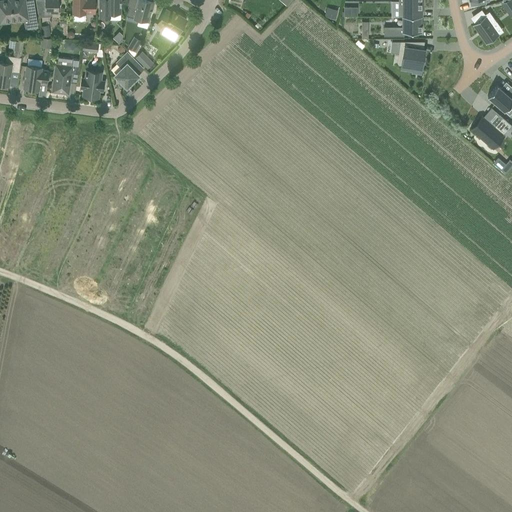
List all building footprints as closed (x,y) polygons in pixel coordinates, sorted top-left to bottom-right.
[(24,0),(0,0),(0,23),(24,19),(26,29),(37,27),(35,11),(27,12),(24,0)] [(58,0),(44,0),(45,11),(38,11),(39,17),(49,17),(51,16),(52,14),(53,12),(59,12),(58,0)] [(95,13),(95,0),(73,0),(73,13),(86,13),(95,13)] [(121,13),(120,0),(99,0),(99,17),(110,18),(110,13),(121,13)] [(149,21),(154,2),(147,0),(138,0),(136,9),(128,7),(126,20),(138,23),(139,19),(149,21)] [(422,16),(422,1),(398,1),(398,16),(422,16)] [(178,33),(186,19),(173,11),(172,13),(166,9),(157,24),(164,28),(166,25),(178,33)] [(337,13),(326,10),(324,17),(335,19),(337,13)] [(483,17),(471,25),(484,45),(497,36),(490,25),(494,22),(487,12),(482,16),(483,17)] [(422,16),(398,16),(398,17),(402,17),(402,26),(384,26),(384,36),(403,36),(403,32),(421,32),(421,17),(422,17),(422,16)] [(101,41),(105,37),(100,33),(96,37),(101,41)] [(138,52),(142,40),(132,36),(128,48),(138,52)] [(52,47),(52,38),(41,37),(40,47),(52,47)] [(19,72),(21,57),(20,57),(21,49),(23,42),(15,40),(14,48),(13,56),(9,55),(8,63),(0,61),(0,84),(9,85),(11,71),(19,72)] [(64,49),(72,49),(80,50),(81,42),(73,41),(65,40),(65,43),(64,49)] [(98,43),(83,41),(82,49),(98,51),(98,43)] [(413,67),(413,69),(421,70),(423,57),(424,49),(423,48),(424,41),(400,41),(396,64),(413,67)] [(142,51),(135,57),(147,69),(153,63),(142,51)] [(138,74),(143,69),(127,53),(117,63),(122,68),(115,75),(120,80),(119,81),(118,83),(119,85),(120,86),(122,87),(124,86),(125,85),(127,86),(138,75),(138,74)] [(80,59),(72,58),(57,56),(56,64),(52,91),(68,93),(70,82),(77,83),(80,59)] [(47,84),(49,70),(42,69),(42,67),(26,65),(23,87),(39,89),(40,83),(47,84)] [(84,77),(82,77),(80,88),(84,88),(83,95),(98,97),(99,90),(103,91),(104,80),(101,80),(103,71),(98,70),(98,69),(90,68),(90,69),(85,69),(84,77)] [(497,85),(487,96),(504,111),(504,110),(511,102),(511,86),(511,87),(506,93),(500,88),(497,85)] [(471,128),(470,129),(481,138),(480,139),(481,139),(483,140),(482,140),(483,141),(483,140),(485,142),(485,143),(485,142),(487,144),(493,149),(494,148),(493,148),(496,145),(496,144),(501,139),(502,139),(501,138),(504,135),(504,136),(505,135),(504,134),(511,125),(500,114),(492,124),(483,116),(482,115),(481,116),(482,117),(471,129),(471,128)] [(511,161),(509,159),(505,164),(500,170),(505,174),(511,166),(511,161)]
